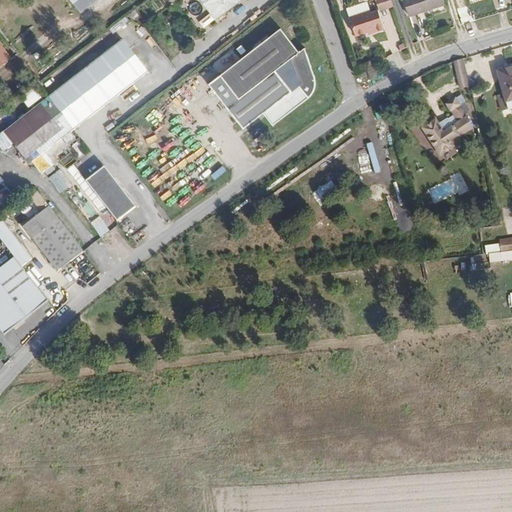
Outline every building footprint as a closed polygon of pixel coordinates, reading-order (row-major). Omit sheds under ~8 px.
[(200,0),(217,21),(245,0),(200,0)] [(382,0),(357,0),(362,12),(384,3),(382,0)] [(405,7),(411,23),(447,11),(443,0),(420,0),(405,5),(405,7)] [(396,13),(392,2),(376,7),(380,18),(381,18),(396,13)] [(404,25),(411,23),(405,7),(399,9),(404,25)] [(381,18),(380,18),(374,20),(373,18),(352,25),(353,26),(358,42),(374,37),(375,40),(387,36),(381,18)] [(358,42),(353,26),(345,28),(351,45),(358,42)] [(303,48),(297,53),(278,31),(209,85),(242,129),(263,113),(272,125),(307,98),(313,91),(313,81),(303,48)] [(0,66),(14,56),(0,38),(0,66)] [(46,96),(71,129),(145,72),(119,39),(46,96)] [(458,53),(449,57),(454,83),(465,81),(458,53)] [(511,64),(493,69),(502,101),(511,98),(511,64)] [(369,67),(361,72),(365,78),(373,74),(369,67)] [(464,106),(454,88),(440,98),(447,111),(442,114),(440,112),(433,118),(430,114),(419,122),(435,147),(446,139),(444,135),(452,129),(454,131),(460,126),(466,129),(463,115),(459,109),(464,106)] [(497,107),(502,106),(499,93),(493,94),(497,107)] [(26,164),(71,129),(46,96),(0,131),(26,164)] [(511,98),(502,101),(504,109),(511,106),(511,98)] [(50,177),(61,193),(73,185),(62,169),(50,177)] [(91,185),(122,226),(140,212),(108,172),(91,185)] [(57,271),(82,251),(48,206),(23,227),(57,271)] [(100,235),(105,232),(99,220),(94,222),(100,235)] [(511,249),(511,237),(498,240),(500,252),(511,249)] [(32,314),(47,302),(14,259),(0,269),(0,329),(4,335),(21,322),(16,316),(26,306),(32,314)] [(21,322),(32,314),(26,306),(16,316),(21,322)]
